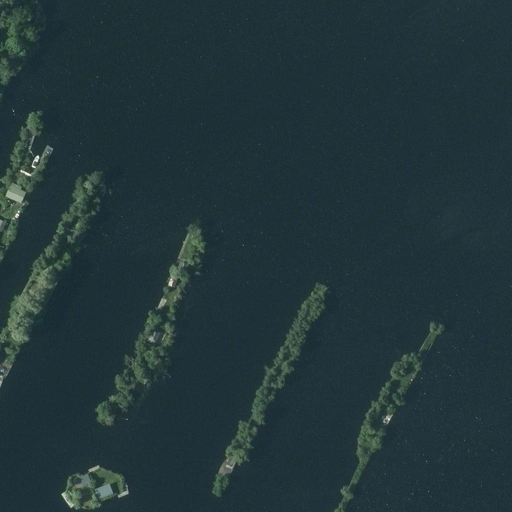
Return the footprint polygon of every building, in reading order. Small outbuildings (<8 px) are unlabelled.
[(30,123),(27,130),(34,132),(36,125),(30,123)] [(12,184),(6,197),(15,201),(21,189),(12,184)] [(66,229),(64,235),(76,239),(78,233),(66,229)] [(179,265),(177,274),(185,276),(188,267),(179,265)] [(172,277),(169,285),(175,287),(178,279),(172,277)] [(153,331),(149,340),(156,343),(161,334),(153,331)] [(231,455),(227,463),(234,466),(238,459),(231,455)] [(88,475),(80,478),(83,487),(91,483),(88,475)] [(103,487),(95,490),(99,500),(107,497),(103,487)]
